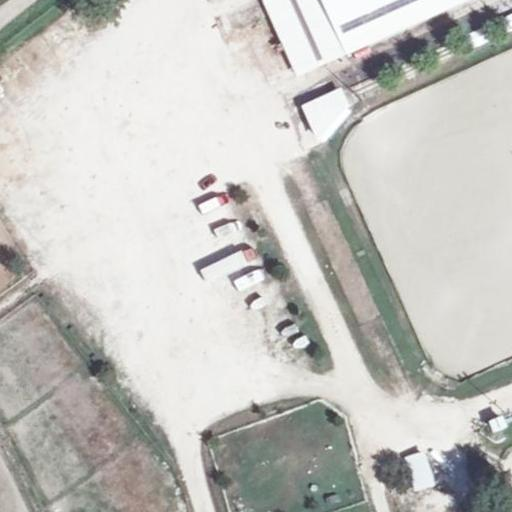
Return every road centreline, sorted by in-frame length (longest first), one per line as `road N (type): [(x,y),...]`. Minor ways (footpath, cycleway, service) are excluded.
road 1 (unknown): [(189,21),(377,375),(431,422)]
road 2 (unknown): [(189,21),(0,180)]
